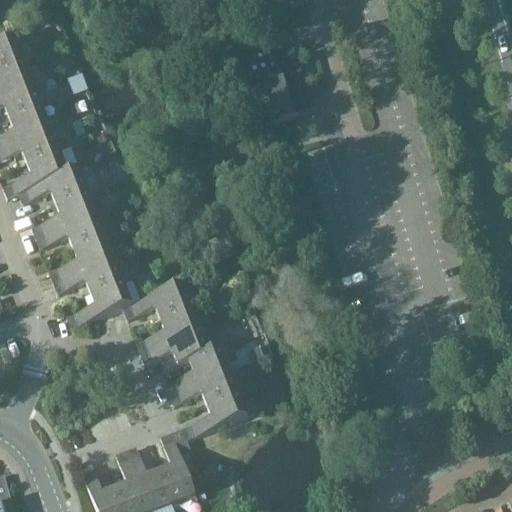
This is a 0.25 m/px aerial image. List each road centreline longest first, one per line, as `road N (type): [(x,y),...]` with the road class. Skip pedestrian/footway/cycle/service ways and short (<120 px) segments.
road 1 (unknown): [(38,356),(106,333),(122,340),(150,421),(85,449)]
road 2 (residential): [(8,427),(38,356),(41,322),(0,219)]
